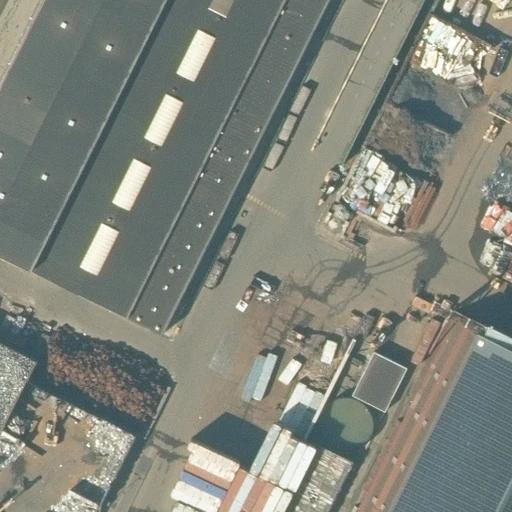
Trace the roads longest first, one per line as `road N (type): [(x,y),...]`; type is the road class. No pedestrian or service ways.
road 1 (unknown): [(263,251),(369,266),(440,240)]
road 2 (unknown): [(440,240),(466,202),(511,81)]
